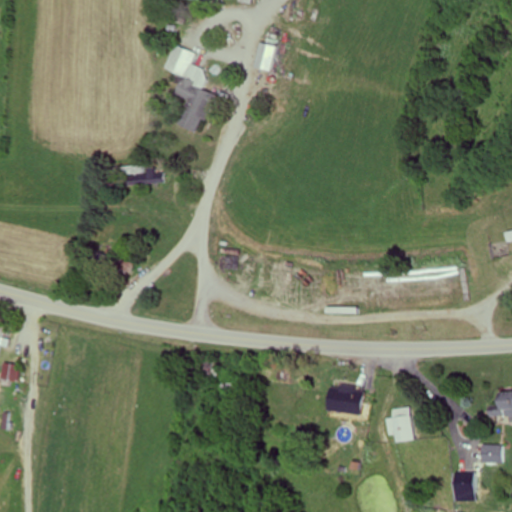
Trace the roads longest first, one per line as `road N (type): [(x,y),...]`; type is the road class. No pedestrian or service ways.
road 1 (secondary): [(0,291),(139,325),(278,343),(511,344)]
road 2 (residential): [(245,64),(210,191),(202,334)]
road 3 (residential): [(221,53),(245,64),(248,27),(235,15),(212,26),(221,53)]
